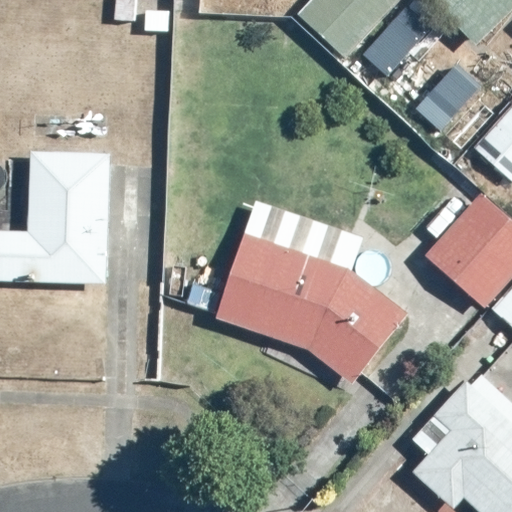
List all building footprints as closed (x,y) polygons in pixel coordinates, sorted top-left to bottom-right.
[(309,0),(296,16),(350,61),(400,0),(309,0)] [(511,0),(430,0),(477,46),(511,10),(511,0)] [(493,195),(506,180),(511,185),(511,108),(477,148),(461,166),(493,195)] [(112,153),(30,150),(27,231),(0,230),(0,281),(108,285),(112,153)] [(489,313),(511,334),(511,224),(483,198),(429,258),(489,313)] [(348,269),(245,233),(215,318),(310,351),(351,383),(406,314),(348,269)] [(450,430),(412,472),(454,509),(464,498),(479,511),(511,511),(511,426),(465,384),(435,417),(450,430)]
